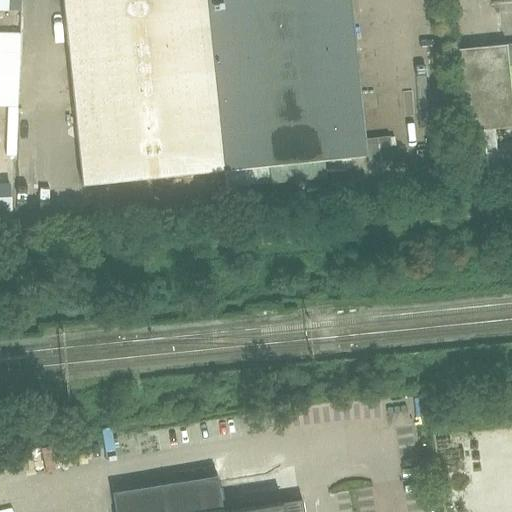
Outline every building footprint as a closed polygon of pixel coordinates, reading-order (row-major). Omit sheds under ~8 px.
[(366,154),(350,0),(63,0),(83,186),(366,154)] [(511,124),(511,98),(509,65),(511,64),(511,43),(507,44),(507,43),(456,48),(464,129),(471,129),(476,177),(499,175),(494,126),(511,124)] [(10,183),(0,183),(0,220),(12,220),(10,183)] [(122,433),(114,434),(118,455),(126,453),(122,433)] [(87,438),(76,439),(76,469),(88,468),(87,438)] [(112,492),(115,511),(284,511),(282,499),(221,510),(216,475),(112,492)]
